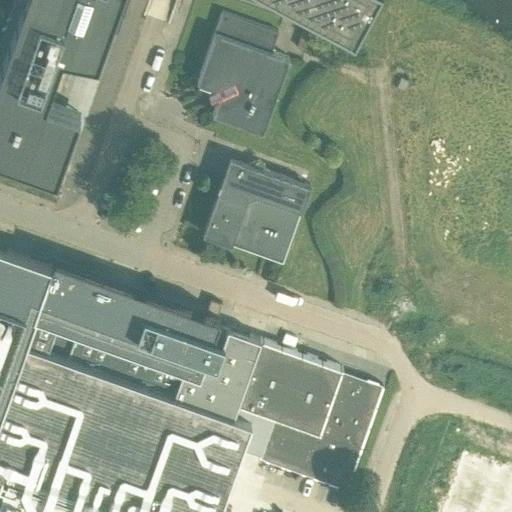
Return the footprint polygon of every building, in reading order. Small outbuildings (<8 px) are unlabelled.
[(23,0),(0,65),(0,154),(57,175),(81,107),(52,97),(67,56),(97,62),(118,0),(23,0)] [(370,0),(257,0),(338,28),(339,25),(353,33),(370,0)] [(263,131),(289,56),(271,49),(278,30),(222,9),(197,80),(215,86),(208,90),(210,94),(211,97),(219,94),(212,113),(263,131)] [(370,226),(350,280),(422,306),(472,324),(429,448),(436,450),(485,468),(511,392),(511,254),(495,248),(452,232),(511,65),(511,53),(445,16),(441,26),(370,226)] [(222,178),(203,231),(283,259),(310,183),(250,162),(230,155),(222,178)] [(0,511),(221,511),(254,421),(234,414),(238,402),(237,402),(260,336),(217,321),(213,335),(223,338),(217,357),(206,353),(200,370),(116,340),(134,291),(136,284),(61,257),(58,264),(0,243),(0,511)] [(134,291),(116,340),(200,370),(206,353),(217,357),(223,338),(213,335),(217,321),(220,314),(136,284),(134,291)] [(222,300),(211,297),(207,308),(218,311),(222,300)] [(260,336),(237,402),(238,402),(277,416),(262,457),(346,486),(383,383),(342,368),(343,365),(260,336)] [(436,450),(413,511),(470,511),(486,468),(485,468),(436,450)]
